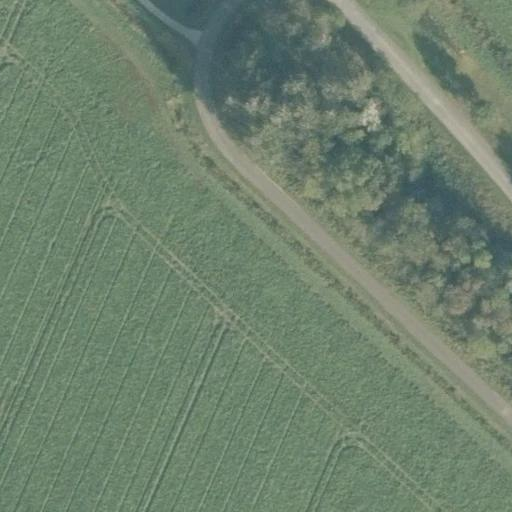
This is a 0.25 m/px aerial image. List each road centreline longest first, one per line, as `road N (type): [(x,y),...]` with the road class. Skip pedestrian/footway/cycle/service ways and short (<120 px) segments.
road 1 (unclassified): [(511,421),(225,146),(203,94),(200,51),(230,0)]
road 2 (unclassified): [(511,193),(342,0)]
